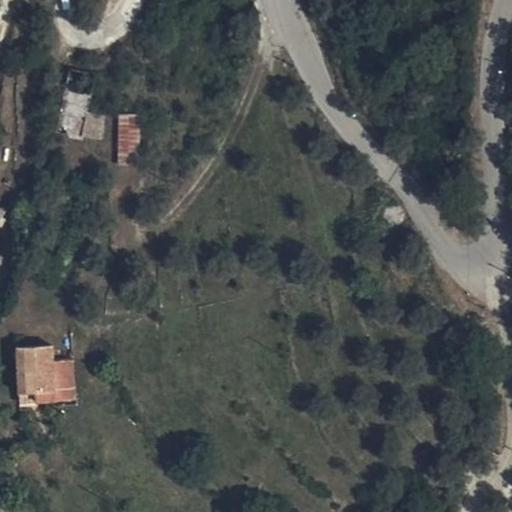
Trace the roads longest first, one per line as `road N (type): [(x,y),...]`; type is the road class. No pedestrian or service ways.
road 1 (unclassified): [(289,0),(336,113),(396,178),(446,252),(470,265),(493,260),(499,233),(492,132),(511,6)]
road 2 (track): [(294,16),(272,39),(225,148),(194,195),(144,241)]
road 3 (residential): [(65,0),(68,29),(82,40),(113,40),(136,0)]
